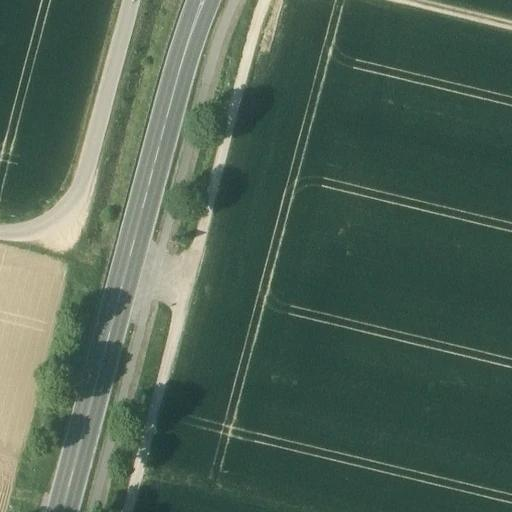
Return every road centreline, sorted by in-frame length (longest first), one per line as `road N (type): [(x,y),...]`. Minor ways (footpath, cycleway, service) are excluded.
road 1 (primary): [(205,0),(65,511)]
road 2 (track): [(128,511),(265,0)]
road 3 (track): [(129,0),(95,150)]
road 4 (track): [(0,233),(57,221),(80,196),(95,150)]
road 5 (track): [(386,0),(511,30)]
